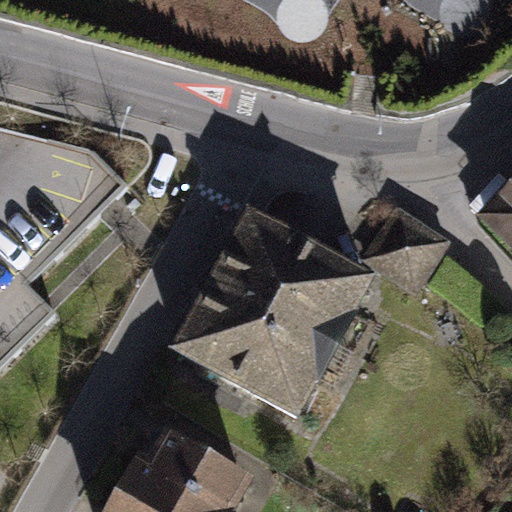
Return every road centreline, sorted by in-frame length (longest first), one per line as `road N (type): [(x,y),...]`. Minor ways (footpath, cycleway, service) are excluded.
road 1 (residential): [(70,511),(283,127)]
road 2 (residential): [(0,52),(283,127)]
road 3 (residential): [(364,149),(511,285)]
road 4 (residential): [(364,149),(486,138),(511,116)]
